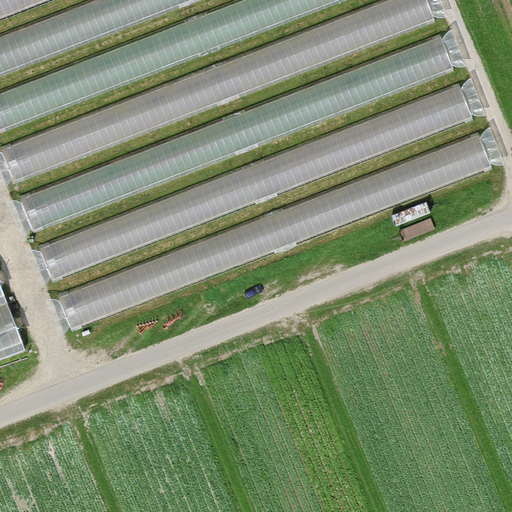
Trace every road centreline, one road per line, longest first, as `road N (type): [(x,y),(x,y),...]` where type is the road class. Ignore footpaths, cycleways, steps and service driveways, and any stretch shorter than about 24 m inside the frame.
road 1 (unclassified): [(511,219),(0,415)]
road 2 (track): [(72,388),(0,201)]
road 3 (track): [(448,0),(511,156)]
